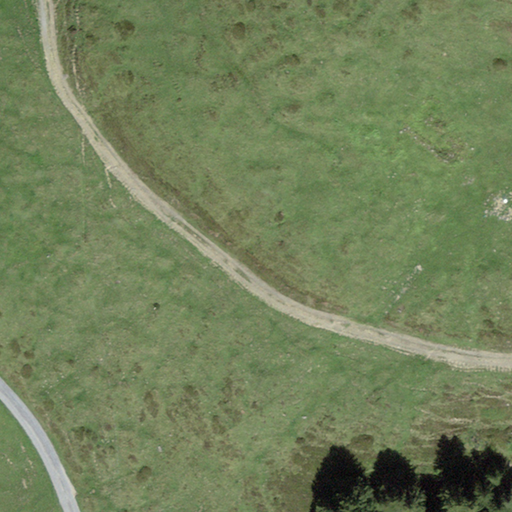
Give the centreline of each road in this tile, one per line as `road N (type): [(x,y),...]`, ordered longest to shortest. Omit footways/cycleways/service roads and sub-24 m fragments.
road 1 (track): [(511,360),(332,326),(254,288),(102,147),(64,83),(46,0)]
road 2 (residential): [(0,389),(33,431),(70,511)]
